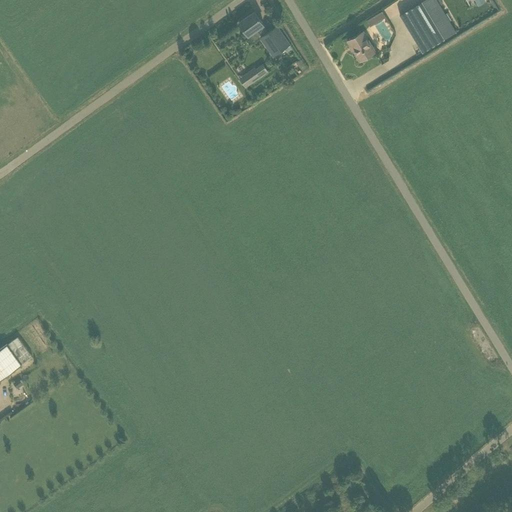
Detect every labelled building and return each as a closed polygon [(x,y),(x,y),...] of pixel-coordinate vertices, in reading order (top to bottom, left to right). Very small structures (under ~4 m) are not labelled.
[(423,52),(445,39),(423,1),(399,14),(423,52)] [(274,55),(290,44),(276,26),(268,31),(263,24),(264,24),(255,11),(239,22),(253,42),(261,37),(274,55)] [(366,18),(369,24),(385,17),(382,11),(366,18)] [(375,52),(363,31),(348,40),(360,61),(375,52)] [(262,76),(269,71),(263,64),(256,69),(262,76)] [(7,344),(0,348),(0,379),(22,364),(7,344)]
